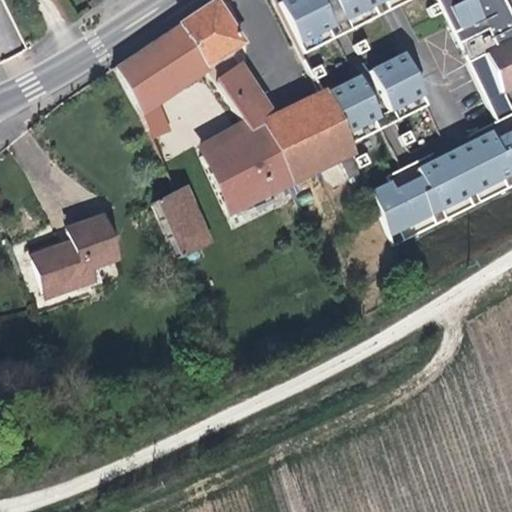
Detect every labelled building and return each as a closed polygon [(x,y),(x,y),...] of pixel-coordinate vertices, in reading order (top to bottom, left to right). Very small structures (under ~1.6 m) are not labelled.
[(294,59),(329,41),(309,1),(308,0),(283,0),(269,8),(294,59)] [(329,41),(340,36),(322,0),(310,0),(309,1),(329,41)] [(364,0),(322,0),(340,36),(372,19),(374,18),(364,0)] [(364,0),(374,18),(394,8),(389,0),(364,0)] [(389,0),(394,8),(409,0),(389,0)] [(434,16),(456,61),(476,51),(461,13),(457,14),(449,0),(425,0),(429,7),(434,16)] [(478,57),(494,97),(511,87),(511,31),(495,0),(449,0),(457,14),(461,13),(476,51),(478,57)] [(231,69),(221,54),(233,46),(206,3),(171,25),(200,72),(240,131),(252,125),(265,119),(231,69)] [(434,16),(429,7),(420,11),(425,21),(434,16)] [(171,25),(136,47),(151,71),(163,64),(174,81),(170,84),(173,90),(200,72),(171,25)] [(352,59),(361,54),(356,44),(346,49),(352,59)] [(136,47),(122,56),(154,103),(173,90),(170,84),(174,81),(163,64),(151,71),(136,47)] [(456,61),(460,67),(475,59),(478,57),(476,51),(456,61)] [(122,56),(105,67),(126,108),(140,139),(149,134),(147,128),(156,122),(147,107),(154,103),(122,56)] [(493,97),(494,97),(478,57),(475,59),(493,97)] [(391,124),(391,123),(421,110),(394,59),(360,76),(365,87),(385,126),(386,127),(391,124)] [(301,99),(312,95),(306,84),(302,74),(295,62),(288,66),(291,74),(289,75),(301,99)] [(302,74),(306,84),(317,79),(312,69),(302,74)] [(339,145),(341,150),(376,132),(374,130),(355,92),(349,81),(318,97),(339,145)] [(386,127),(385,126),(365,87),(355,92),(374,130),(376,132),(386,127)] [(252,125),(284,186),(344,157),(341,150),(339,145),(318,97),(317,95),(265,119),(252,125)] [(506,116),(489,125),(492,132),(504,126),(509,123),(506,116)] [(511,121),(509,123),(504,126),(492,132),(489,125),(480,130),(483,137),(463,146),(457,149),(476,192),(511,174),(511,121)] [(222,216),(284,186),(252,125),(240,131),(242,135),(194,159),(222,216)] [(460,140),(463,146),(483,137),(480,130),(460,140)] [(397,150),(407,145),(402,135),(392,140),(397,150)] [(361,197),(380,241),(476,192),(457,149),(428,164),(409,173),(406,167),(395,172),(398,179),(382,187),(361,197)] [(358,158),(346,162),(351,173),(363,169),(358,158)] [(409,173),(428,164),(425,158),(406,167),(409,173)] [(378,181),(382,187),(398,179),(395,172),(378,181)] [(174,186),(197,235),(207,230),(182,181),(174,186)] [(148,198),(175,257),(202,246),(197,235),(174,186),(148,198)] [(40,289),(69,279),(71,286),(97,277),(89,255),(110,248),(98,215),(62,227),(66,241),(27,254),(40,289)]
